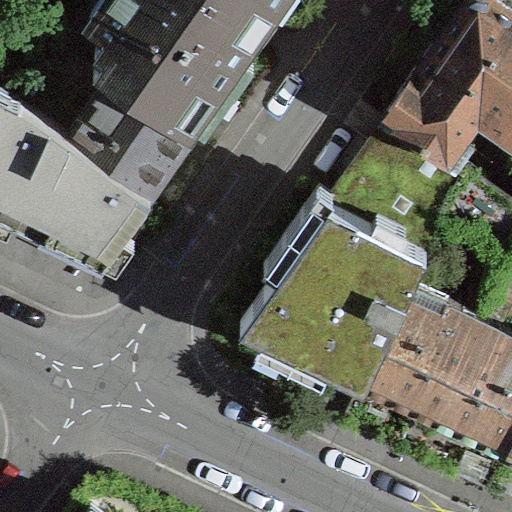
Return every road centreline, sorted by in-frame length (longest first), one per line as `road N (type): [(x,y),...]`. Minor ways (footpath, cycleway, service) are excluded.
road 1 (residential): [(388,0),(112,386)]
road 2 (tertiary): [(112,386),(371,511)]
road 3 (residential): [(13,511),(112,386)]
road 4 (tertiary): [(0,334),(112,386)]
